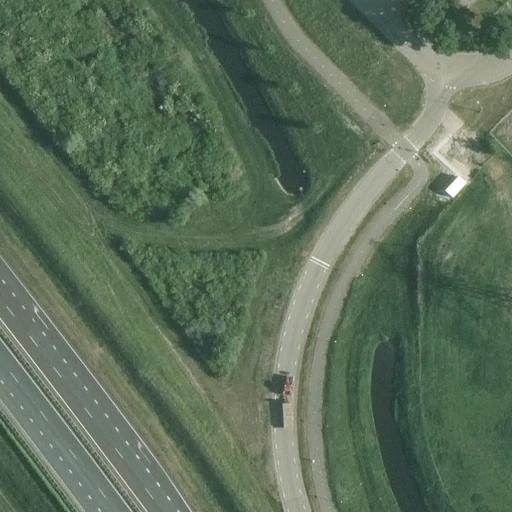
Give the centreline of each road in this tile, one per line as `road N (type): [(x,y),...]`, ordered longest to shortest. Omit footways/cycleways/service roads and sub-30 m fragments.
road 1 (trunk): [(161,511),(0,300)]
road 2 (unclassified): [(318,264),(291,338),(285,398),(297,511)]
road 3 (residential): [(463,84),(356,204),(318,264)]
road 4 (trunk): [(0,368),(106,511)]
